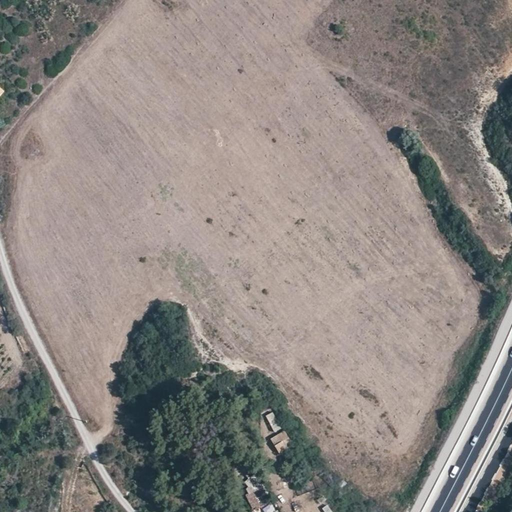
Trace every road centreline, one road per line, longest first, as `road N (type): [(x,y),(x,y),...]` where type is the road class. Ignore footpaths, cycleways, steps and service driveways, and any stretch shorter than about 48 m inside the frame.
road 1 (track): [(133,511),(96,459),(0,251)]
road 2 (unclassified): [(415,511),(511,308)]
road 3 (primary): [(511,366),(440,511)]
